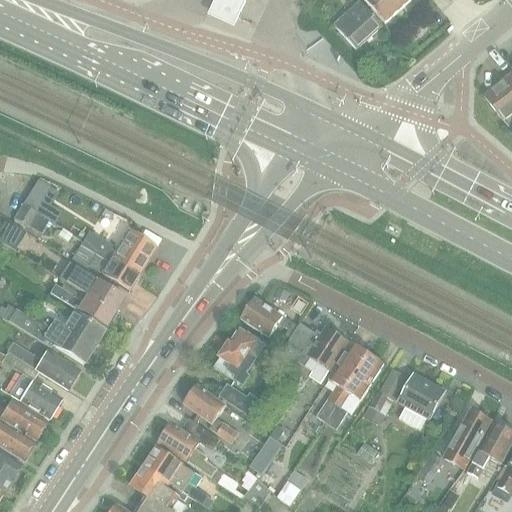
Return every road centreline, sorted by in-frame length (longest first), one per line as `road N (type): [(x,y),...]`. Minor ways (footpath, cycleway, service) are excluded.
road 1 (secondary): [(48,511),(236,252)]
road 2 (residential): [(511,396),(236,252)]
road 3 (primary): [(304,104),(37,0)]
road 4 (residential): [(304,104),(289,67),(97,0)]
road 5 (primary): [(317,163),(511,260)]
road 6 (primary): [(0,19),(180,97)]
road 7 (primary): [(180,97),(317,163)]
road 8 (primary): [(276,203),(180,97)]
road 9 (residential): [(444,175),(421,116),(456,56)]
road 10 (residential): [(456,56),(360,131)]
